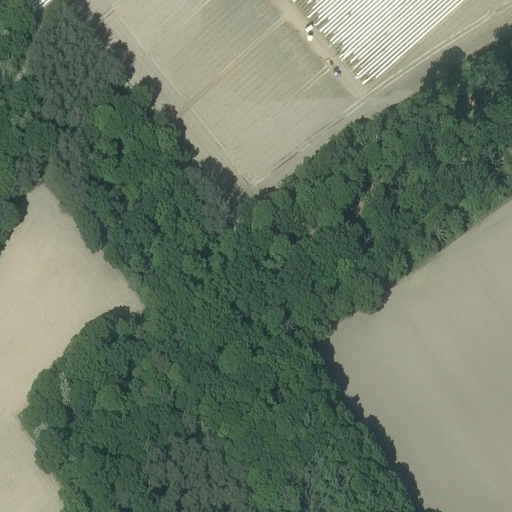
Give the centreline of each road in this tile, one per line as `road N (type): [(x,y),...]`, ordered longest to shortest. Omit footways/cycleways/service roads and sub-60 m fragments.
road 1 (track): [(407,511),(236,235),(37,400),(25,420),(77,511)]
road 2 (track): [(54,8),(242,230),(236,235)]
road 3 (unclassified): [(64,0),(0,116)]
